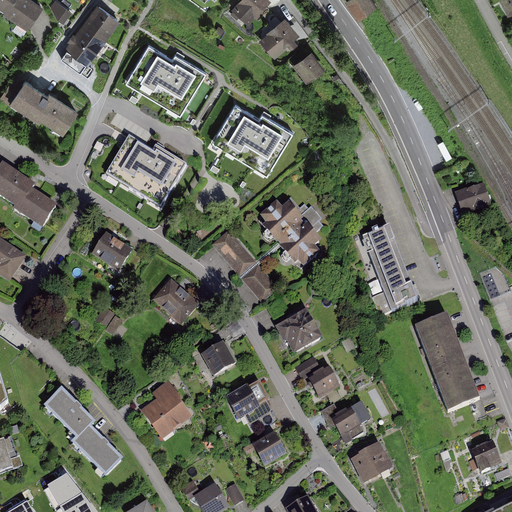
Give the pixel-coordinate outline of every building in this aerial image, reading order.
[(43,5),(36,0),(0,0),(0,8),(29,27),(43,5)] [(64,24),(72,12),(55,0),(50,7),(58,20),(64,24)] [(270,0),(240,0),(232,9),(248,24),(270,0)] [(346,0),(345,1),(358,20),(378,7),(372,0),(346,0)] [(511,0),(499,0),(508,16),(511,14),(511,0)] [(119,22),(96,5),(56,60),(79,77),(119,22)] [(299,35),(285,17),(265,33),(267,35),(261,40),(276,58),(296,42),(293,39),(299,35)] [(172,60),(149,46),(126,83),(180,115),(206,73),(175,55),(172,60)] [(312,50),(292,65),(306,83),(326,68),(312,50)] [(22,84),(13,78),(1,97),(38,122),(41,117),(63,132),(77,110),(50,92),(48,95),(25,79),(22,84)] [(259,120),(236,106),(212,144),(267,177),(293,134),(263,115),(259,120)] [(129,139),(126,144),(105,177),(159,211),(186,168),(156,149),(153,154),(129,139)] [(36,186),(2,166),(0,169),(0,198),(16,208),(13,212),(43,230),(57,207),(33,193),(36,186)] [(485,185),(455,194),(462,216),(492,207),(485,185)] [(282,210),(277,204),(260,218),(266,225),(264,227),(296,265),(299,262),(305,269),(321,254),(316,248),(323,242),(316,235),(324,228),(319,223),(322,220),(312,209),(309,211),(304,205),(296,213),(289,204),(282,210)] [(390,228),(363,238),(384,295),(373,299),(380,317),(418,303),(390,228)] [(239,278),(256,264),(229,232),(212,246),(239,278)] [(134,253),(107,235),(92,256),(119,274),(134,253)] [(26,258),(0,241),(0,276),(10,283),(26,258)] [(242,280),(262,304),(279,290),(259,266),(242,280)] [(200,306),(171,280),(153,302),(181,327),(200,306)] [(287,343),(294,356),(323,340),(307,311),(275,329),(284,344),(287,343)] [(447,316),(415,328),(448,413),(480,401),(447,316)] [(236,366),(224,344),(212,351),(205,355),(201,357),(214,379),(218,377),(224,373),(236,366)] [(307,379),(321,371),(314,359),(295,369),(302,381),(307,379)] [(307,379),(320,401),(341,389),(328,367),(321,371),(307,379)] [(0,415),(11,408),(2,376),(0,377),(0,376),(0,415)] [(141,412),(162,441),(193,419),(182,404),(183,403),(168,383),(153,394),(157,400),(141,412)] [(260,383),(249,389),(259,407),(267,403),(270,401),(260,383)] [(249,389),(248,388),(226,401),(238,422),(244,419),(260,410),(259,407),(249,389)] [(124,462),(109,447),(110,446),(104,441),(92,430),(96,425),(82,410),(77,404),(76,405),(62,390),(44,408),(76,440),(71,445),(106,479),(124,462)] [(259,407),(260,410),(244,419),(249,427),(273,414),(267,403),(259,407)] [(333,407),(322,414),(332,432),(337,429),(347,447),(353,444),(352,441),(365,434),(361,427),(370,422),(361,405),(339,417),(333,407)] [(282,448),(275,436),(253,448),(260,460),(265,469),(287,457),(282,448)] [(11,439),(0,442),(0,472),(11,469),(12,472),(23,468),(19,458),(17,458),(11,439)] [(493,444),(473,451),(481,475),(490,472),(489,470),(501,466),(493,444)] [(386,455),(385,456),(380,445),(359,456),(359,458),(351,462),(364,486),(393,471),(392,469),(393,469),(386,455)] [(55,510),(56,511),(91,511),(72,475),(48,488),(59,508),(55,510)] [(198,492),(193,484),(181,490),(186,498),(198,492)] [(226,491),(235,507),(240,505),(245,502),(236,485),(226,491)] [(195,500),(202,511),(221,511),(229,508),(217,488),(195,500)] [(314,511),(307,499),(287,510),(288,511),(314,511)] [(33,511),(28,501),(7,511),(33,511)] [(152,511),(147,503),(131,511),(152,511)]
